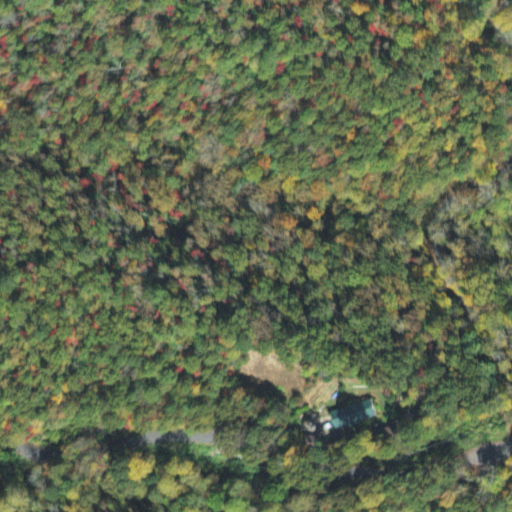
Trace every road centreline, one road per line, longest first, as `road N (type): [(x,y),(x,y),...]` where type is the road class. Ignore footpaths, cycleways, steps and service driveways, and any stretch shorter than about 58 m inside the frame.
road 1 (residential): [(511,161),(450,196),(431,240),(511,387),(509,448),(432,471),(351,473),(215,439)]
road 2 (residential): [(215,439),(161,435),(59,456),(0,442)]
